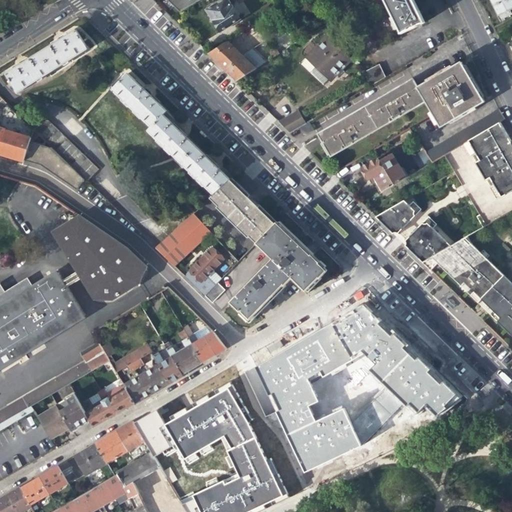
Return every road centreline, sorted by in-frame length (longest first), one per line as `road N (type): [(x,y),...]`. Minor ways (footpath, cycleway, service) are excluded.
road 1 (secondary): [(379,262),(108,0)]
road 2 (residential): [(0,164),(37,176),(135,241),(242,347)]
road 3 (residential): [(242,347),(0,487)]
road 4 (secondary): [(511,391),(379,262)]
road 5 (residential): [(379,262),(242,347)]
